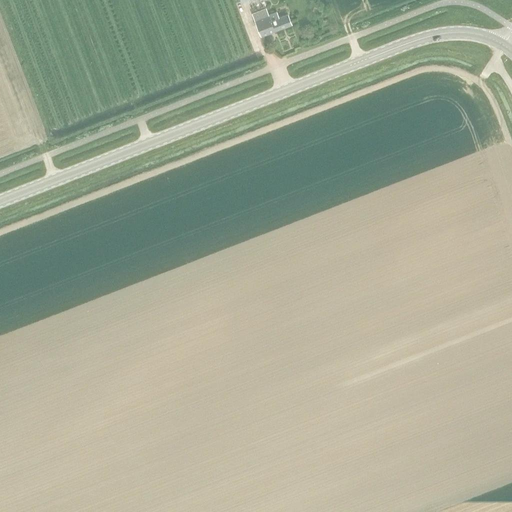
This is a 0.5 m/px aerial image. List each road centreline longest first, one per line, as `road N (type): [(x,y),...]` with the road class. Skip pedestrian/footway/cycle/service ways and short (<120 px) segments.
road 1 (tertiary): [(0,199),(283,87)]
road 2 (tertiary): [(283,87),(434,34),(473,32),(503,44)]
